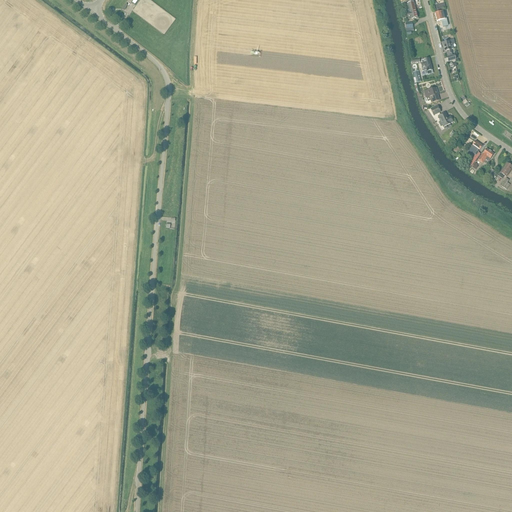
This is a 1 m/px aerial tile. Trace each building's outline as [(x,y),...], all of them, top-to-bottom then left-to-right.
[(407,4),(409,12),(406,13),(408,20),(411,20),(417,18),(413,3),(407,4)] [(435,14),(437,22),(441,21),(442,25),(447,23),(446,20),(445,20),(443,12),(435,14)] [(449,42),(442,43),(445,52),(446,52),(448,51),(449,54),(447,55),(448,58),(447,58),(448,62),(456,60),(455,56),(452,56),(452,53),(451,50),(454,50),(452,45),(455,44),(453,39),(449,41),(450,45),(450,46),(449,42)] [(432,70),(431,67),(429,59),(421,61),(422,64),(421,64),(422,71),(426,70),(426,72),(432,70)] [(436,89),(424,92),(425,99),(425,102),(427,102),(430,101),(431,104),(439,101),(438,95),(437,92),(436,89)] [(434,115),(440,112),(437,106),(431,110),(434,115)] [(438,117),(443,127),(451,124),(450,123),(453,122),(450,117),(448,118),(445,113),(438,117)] [(475,142),(469,151),(476,156),(478,153),(479,151),(480,150),(481,148),(482,146),(481,145),(475,142)] [(494,154),(486,149),(483,154),(482,154),(478,161),(483,164),(486,160),(488,162),(490,159),(490,160),(494,154)] [(471,161),(468,164),(471,166),(480,154),(478,153),(476,156),(474,155),(470,160),(471,161)] [(506,177),(511,168),(511,167),(507,164),(498,176),(502,179),(504,176),(506,177)] [(504,188),(509,181),(506,179),(501,186),(504,188)]
